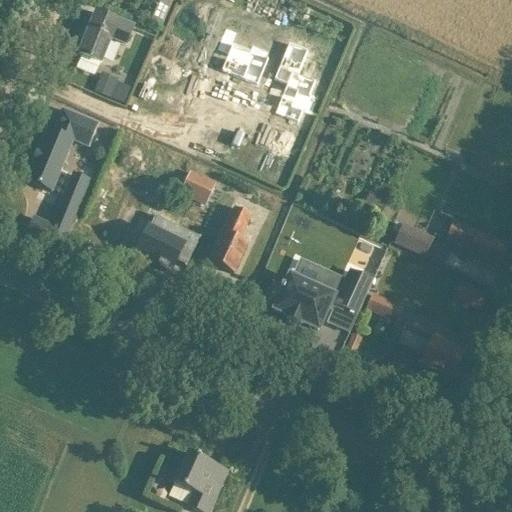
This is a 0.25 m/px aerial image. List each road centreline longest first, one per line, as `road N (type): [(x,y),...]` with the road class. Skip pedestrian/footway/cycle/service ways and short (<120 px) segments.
road 1 (unclassified): [(495,499),(0,272)]
road 2 (unclassified): [(48,0),(0,117)]
